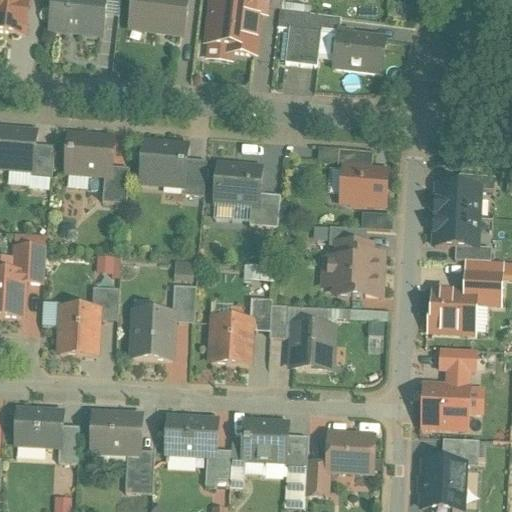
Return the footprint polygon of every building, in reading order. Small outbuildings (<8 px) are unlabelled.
[(0,0),(0,35),(26,38),(29,0),(0,0)] [(108,1),(93,0),(53,0),(50,34),(69,36),(69,33),(105,37),(108,1)] [(189,0),(132,0),(129,31),(185,38),(189,0)] [(282,0),(266,0),(265,7),(268,7),(267,19),(280,21),(281,15),(282,0)] [(492,2),(476,0),(466,0),(461,39),(486,43),(492,2)] [(265,7),(216,1),(211,43),(241,46),(241,48),(263,51),(267,19),(268,7),(265,7)] [(326,20),(281,15),(280,21),(279,32),(321,36),(324,36),(326,20)] [(321,36),(289,33),(286,68),(318,71),(321,36)] [(385,43),(353,40),(354,36),(339,34),(335,72),(381,77),(385,43)] [(37,137),(0,133),(0,172),(16,174),(16,170),(32,172),(34,172),(36,148),(37,137)] [(113,144),(70,141),(67,177),(105,180),(110,180),(111,171),(113,144)] [(55,150),(36,148),(34,172),(32,172),(32,180),(52,181),(55,150)] [(186,151),(145,148),(142,187),(181,190),(183,191),(185,174),(185,163),(186,151)] [(373,157),(339,154),(337,174),(344,174),(345,173),(371,175),(373,157)] [(207,165),(185,163),(185,174),(183,191),(181,190),(181,199),(204,201),(207,165)] [(129,173),(111,171),(110,180),(105,180),(102,207),(126,209),(129,173)] [(260,174),(219,171),(216,207),(251,210),(257,211),(258,199),(260,174)] [(371,175),(345,173),(344,174),(342,207),(350,207),(353,212),(363,213),(368,209),(384,210),(387,176),(371,175)] [(480,194),(433,192),(430,250),(453,251),(478,252),(480,194)] [(280,201),(258,199),(257,211),(251,210),(250,230),(278,232),(280,201)] [(347,235),(318,233),(317,244),(346,246),(347,235)] [(365,236),(347,235),(346,246),(346,251),(364,252),(365,236)] [(346,251),(338,250),(338,266),(325,266),(325,282),(337,283),(336,299),(380,301),(382,277),(376,276),(376,260),(370,260),(371,252),(364,252),(346,251)] [(46,253),(15,251),(13,279),(24,280),(24,288),(44,289),(46,253)] [(478,252),(453,251),(453,266),(465,267),(489,268),(490,253),(478,252)] [(465,267),(462,296),(477,297),(476,308),(500,310),(503,269),(489,268),(465,267)] [(13,279),(0,278),(0,320),(22,322),(24,288),(24,280),(13,279)] [(196,293),(174,291),(172,319),(174,319),(173,327),(194,328),(196,293)] [(120,295),(93,293),(92,314),(97,314),(97,325),(118,326),(120,295)] [(432,295),(430,340),(474,342),(476,308),(477,297),(462,296),(432,295)] [(272,304),(249,304),(249,326),(251,326),(250,335),(271,336),(272,311),(272,304)] [(288,312),(272,311),(271,336),(270,341),(286,342),(288,312)] [(92,314),(62,313),(59,358),(95,360),(97,325),(97,314),(92,314)] [(172,319),(134,317),(132,363),(172,365),(173,327),(174,319),(172,319)] [(249,326),(214,324),(212,367),(248,369),(250,335),(251,326),(249,326)] [(334,332),(295,330),(292,371),(331,374),(334,332)] [(447,391),(465,391),(466,378),(475,379),(476,358),(442,357),(441,376),(448,376),(447,391)] [(423,389),(420,435),(466,438),(469,392),(465,391),(447,391),(423,389)] [(62,418),(18,416),(16,450),(58,452),(60,452),(61,436),(62,418)] [(140,422),(94,420),(93,456),(127,457),(138,458),(140,422)] [(216,426),(169,424),(168,460),(207,462),(214,462),(215,460),(216,426)] [(287,429),(245,427),(243,465),(264,466),(268,466),(268,464),(284,465),(284,467),(285,467),(287,441),(287,429)] [(79,437),(61,436),(60,452),(58,452),(58,468),(78,469),(79,437)] [(374,442),(330,440),(328,467),(328,476),(329,476),(372,478),(374,442)] [(308,442),(287,441),(285,467),(284,467),(283,473),(287,473),(307,474),(307,466),(308,442)] [(443,446),(442,469),(465,470),(465,472),(478,473),(479,448),(443,446)] [(155,461),(138,461),(138,458),(127,457),(125,499),(153,500),(155,461)] [(214,462),(207,462),(205,492),(229,493),(231,461),(215,460),(214,462)] [(284,465),(268,464),(268,466),(264,466),(263,480),(287,481),(287,473),(283,473),(284,467),(284,465)] [(328,467),(307,466),(307,474),(305,502),(328,503),(329,476),(328,476),(328,467)] [(422,468),(419,511),(463,511),(465,472),(465,470),(442,469),(422,468)]
